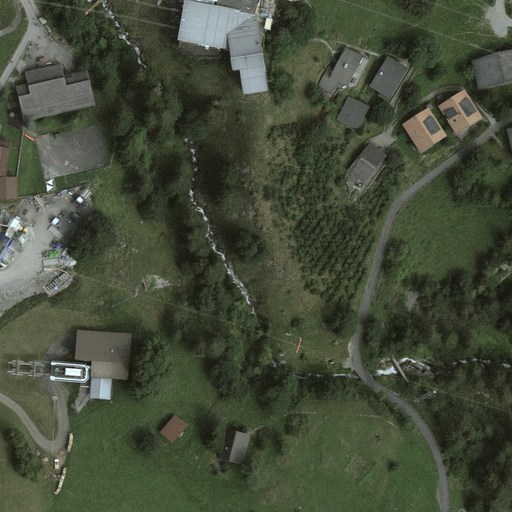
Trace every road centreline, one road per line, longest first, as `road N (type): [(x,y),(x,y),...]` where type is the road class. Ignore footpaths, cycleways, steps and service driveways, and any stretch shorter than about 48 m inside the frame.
road 1 (unclassified): [(511,116),(410,191),(392,214),(355,346),(364,379),(385,391)]
road 2 (unclassified): [(444,511),(432,443),(385,391)]
